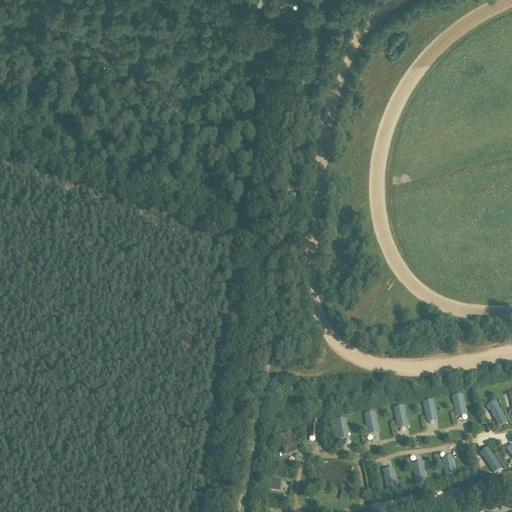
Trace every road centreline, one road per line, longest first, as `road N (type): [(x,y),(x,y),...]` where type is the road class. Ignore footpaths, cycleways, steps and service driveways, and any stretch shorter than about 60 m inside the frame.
road 1 (unknown): [(511,1),(430,54),(393,104),(374,170),(376,228),(409,286),(453,312),(511,314)]
road 2 (track): [(243,511),(287,229)]
road 3 (track): [(0,146),(222,231),(264,234)]
road 4 (track): [(287,229),(317,40)]
